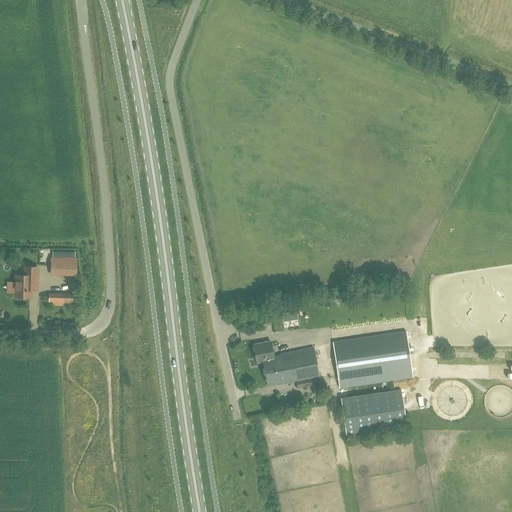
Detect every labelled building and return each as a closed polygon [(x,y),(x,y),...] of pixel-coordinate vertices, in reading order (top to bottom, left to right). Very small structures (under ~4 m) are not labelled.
[(76,259),(51,258),(51,274),(76,275),(76,259)] [(16,275),(16,297),(30,297),(30,290),(36,290),(37,267),(25,267),(25,275),(16,275)] [(77,294),(62,293),(62,306),(77,306),(77,294)] [(319,313),(277,320),(279,332),(309,327),(309,323),(320,321),(319,313)] [(406,331),(333,342),(340,388),(413,377),(406,331)] [(263,361),(274,358),(270,341),(254,344),(258,362),(263,361)] [(274,358),(263,361),(268,387),(296,381),(297,388),(320,383),(319,376),(314,347),(281,354),(282,357),(274,358)] [(407,426),(401,390),(341,398),(346,435),(407,426)]
